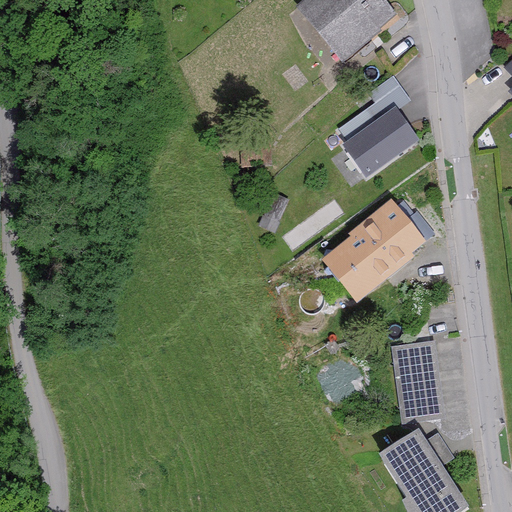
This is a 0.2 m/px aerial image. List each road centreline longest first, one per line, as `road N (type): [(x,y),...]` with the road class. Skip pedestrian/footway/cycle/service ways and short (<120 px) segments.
road 1 (residential): [(504,511),(427,0)]
road 2 (unclassified): [(56,511),(50,448),(20,341),(0,94)]
